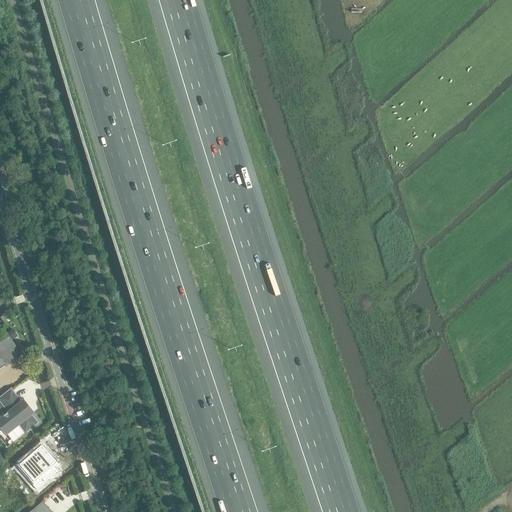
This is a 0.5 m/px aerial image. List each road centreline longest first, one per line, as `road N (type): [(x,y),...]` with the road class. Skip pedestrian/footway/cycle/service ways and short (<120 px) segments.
road 1 (motorway): [(342,511),(177,0)]
road 2 (motorway): [(77,0),(240,511)]
road 3 (tertiary): [(103,511),(0,197)]
